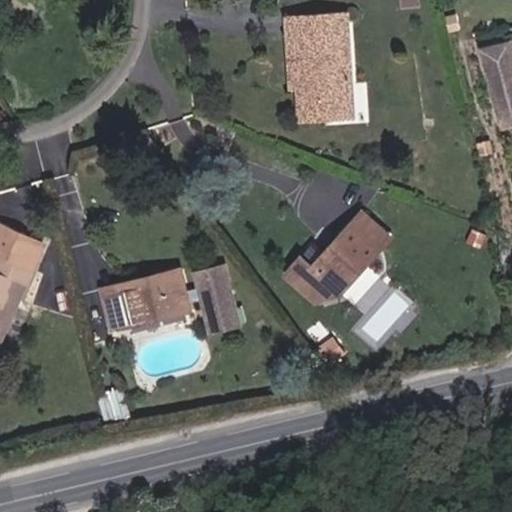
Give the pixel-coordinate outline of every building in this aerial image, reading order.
[(333,106),(362,105),(356,15),(328,16),(328,34),(305,35),(309,90),(311,119),(334,118),(333,106)] [(303,89),(309,90),(305,35),(328,34),(328,16),(299,18),(303,89)] [(511,112),(511,43),(487,50),(504,115),(511,112)] [(311,126),(360,123),(363,123),(362,105),(333,106),(334,118),(311,119),(311,126)] [(305,253),(290,267),(317,296),(342,291),(396,240),(370,212),(343,237),(348,244),(335,256),(329,251),(316,263),(305,253)] [(41,266),(37,264),(48,236),(2,216),(0,219),(0,247),(0,248),(0,336),(11,341),(41,266)] [(242,319),(229,268),(201,275),(205,291),(190,294),(186,279),(139,291),(115,298),(124,329),(194,310),(192,301),(206,297),(210,310),(217,308),(221,325),(242,319)] [(184,270),(137,282),(139,291),(186,279),(184,270)] [(217,308),(210,310),(214,327),(221,325),(217,308)]
